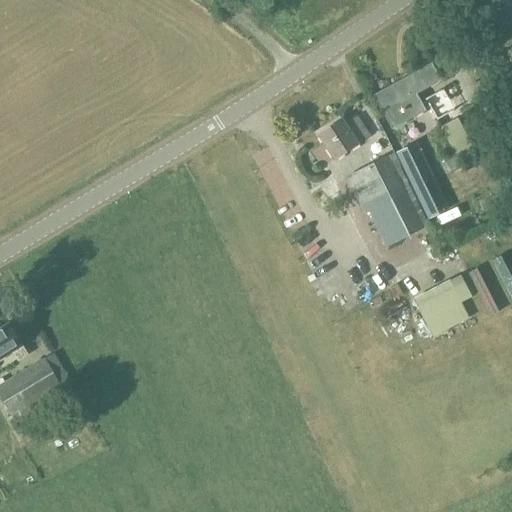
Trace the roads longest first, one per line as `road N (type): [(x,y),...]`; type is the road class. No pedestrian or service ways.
road 1 (tertiary): [(0,254),(296,72)]
road 2 (tertiary): [(296,72),(403,0)]
